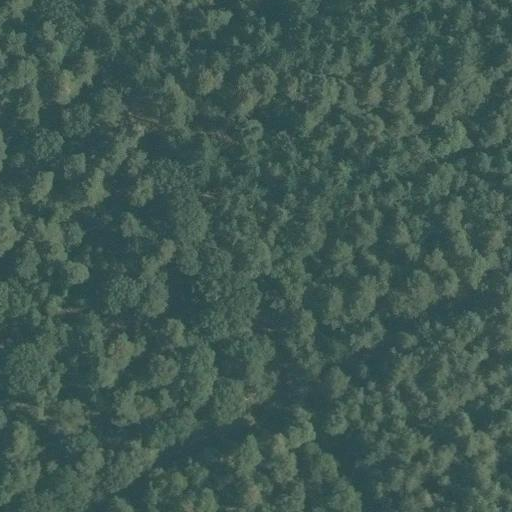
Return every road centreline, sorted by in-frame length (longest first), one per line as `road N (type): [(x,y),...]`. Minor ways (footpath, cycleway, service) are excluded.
road 1 (track): [(55,0),(368,511)]
road 2 (track): [(511,259),(65,511)]
